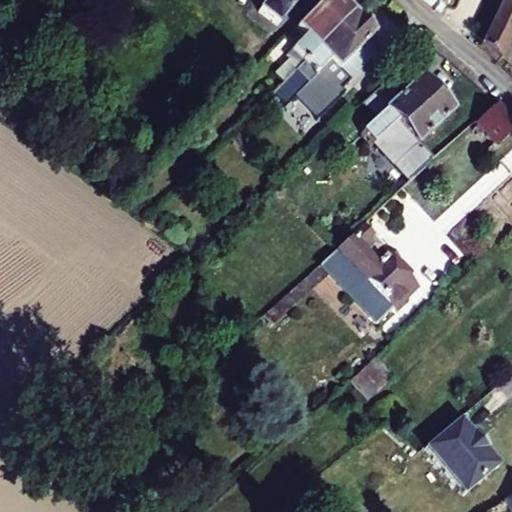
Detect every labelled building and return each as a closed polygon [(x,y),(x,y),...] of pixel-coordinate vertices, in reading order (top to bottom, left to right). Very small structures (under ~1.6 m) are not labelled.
[(278,29),(290,12),(273,0),(267,0),(257,13),(278,29)] [(299,0),(273,0),(290,12),(299,0)] [(353,14),(339,0),(323,0),(295,28),(304,37),(285,57),(287,60),(273,74),(282,84),(353,14)] [(421,0),(440,13),(444,0),(421,0)] [(499,2),(480,46),(499,62),(511,34),(511,0),(509,0),(507,6),(499,2)] [(375,35),(353,14),(282,84),(272,93),(285,106),(307,85),(311,89),(321,88),(338,72),(348,82),(378,53),(367,43),(375,35)] [(430,99),(415,84),(359,136),(371,148),(396,124),(417,147),(451,115),(447,112),(451,108),(439,96),(436,99),(433,96),(430,99)] [(495,103),(483,90),(462,110),(474,123),(495,103)] [(379,106),(370,96),(351,114),(360,124),(379,106)] [(511,135),(511,114),(502,103),(476,127),(489,140),(494,146),(497,149),(511,135)] [(494,146),(489,140),(477,151),(483,157),(494,146)] [(431,161),(421,151),(402,169),(412,179),(431,161)] [(375,236),(365,226),(337,253),(333,250),(262,318),(272,328),(328,274),(375,324),(391,310),(393,312),(410,296),(406,291),(414,283),(407,277),(410,273),(385,247),(372,259),(362,248),(375,236)] [(385,247),(375,236),(362,248),(372,259),(385,247)] [(418,288),(414,283),(406,291),(410,296),(418,288)] [(392,379),(374,360),(368,365),(386,384),(392,379)] [(386,384),(368,365),(349,382),(367,402),(386,384)] [(473,437),(460,421),(425,451),(464,498),(499,469),(486,453),(489,451),(475,435),(473,437)] [(414,463),(394,468),(398,483),(418,477),(414,463)]
